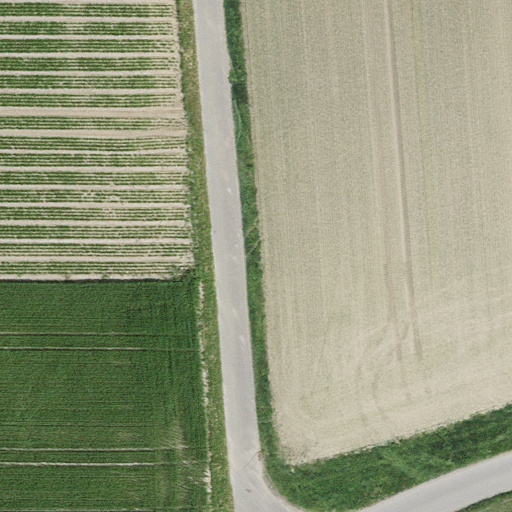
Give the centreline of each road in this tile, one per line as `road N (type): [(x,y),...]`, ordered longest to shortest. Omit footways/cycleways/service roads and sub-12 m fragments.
road 1 (track): [(258,511),(242,439),(209,0)]
road 2 (unclassified): [(511,442),(387,470)]
